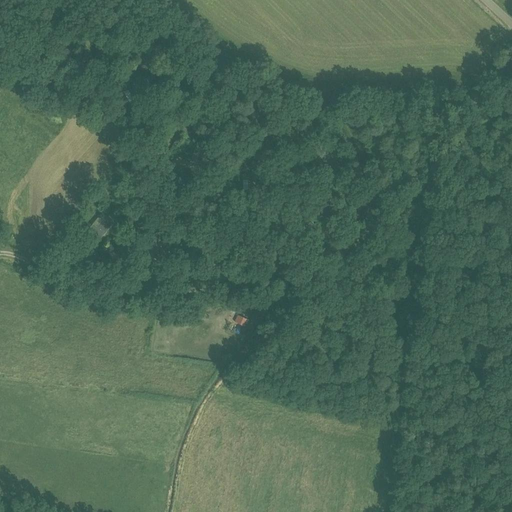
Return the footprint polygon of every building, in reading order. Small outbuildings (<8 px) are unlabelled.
[(12,53),(25,53),(25,34),(12,34),(12,37),(8,37),(8,50),(12,50),(12,53)] [(93,75),(98,64),(101,56),(97,54),(92,62),(90,62),(88,66),(70,58),(62,73),(82,81),(85,72),(93,75)] [(133,107),(146,100),(136,83),(123,91),(133,107)] [(317,163),(332,158),(325,138),(309,143),(317,163)] [(196,149),(194,155),(199,156),(194,166),(208,172),(214,157),(196,149)] [(144,179),(148,160),(134,156),(129,175),(144,179)] [(263,180),(262,174),(243,175),(243,191),(261,190),(260,180),(263,180)] [(240,220),(246,215),(240,208),(234,213),(240,220)] [(101,238),(114,222),(102,213),(89,228),(101,238)] [(310,244),(321,232),(307,219),(296,230),(310,244)] [(222,246),(235,245),(234,235),(229,235),(229,231),(216,231),(217,241),(222,241),(222,246)] [(144,263),(155,267),(160,254),(164,256),(166,250),(151,245),(144,263)]
